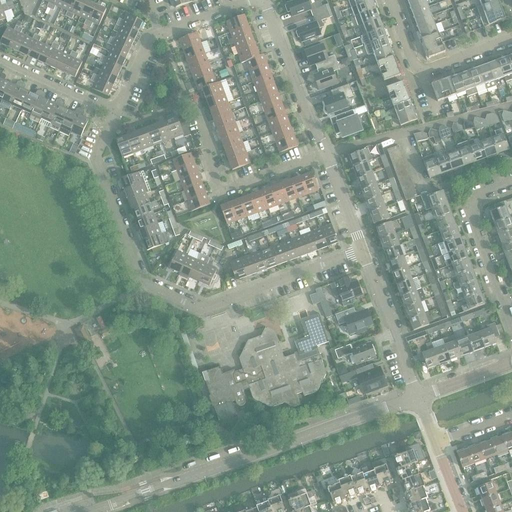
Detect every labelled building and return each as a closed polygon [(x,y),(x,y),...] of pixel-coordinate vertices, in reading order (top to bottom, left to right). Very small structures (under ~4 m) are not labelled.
[(46,8),(49,10),(53,0),(42,0),(42,1),(49,3),(46,8)] [(55,7),(61,9),(65,0),(53,0),(49,10),(50,10),(53,12),(55,7)] [(65,17),(68,18),(76,0),(65,0),(61,9),(67,12),(65,17)] [(74,15),(80,18),(87,2),(82,0),(76,0),(68,18),(72,20),(74,15)] [(192,2),(191,0),(172,0),(175,8),(192,2)] [(311,10),(313,17),(327,11),(325,5),(316,8),(314,3),(313,0),(297,0),(287,4),(292,17),(311,10)] [(371,0),(351,8),(355,17),(376,9),(372,0),(371,0)] [(419,0),(408,4),(412,13),(428,7),(425,0),(419,0)] [(477,8),(480,17),(502,9),(498,0),(497,0),(481,6),(477,8)] [(87,27),(96,6),(87,2),(80,18),(86,21),(83,26),(87,27)] [(412,13),(415,22),(432,16),(437,14),(434,5),(428,7),(412,13)] [(106,11),(96,6),(87,27),(90,29),(92,24),(98,27),(106,11)] [(8,11),(7,7),(0,9),(0,21),(6,19),(3,13),(8,11)] [(359,26),(380,19),(376,9),(355,17),(358,27),(359,26)] [(505,19),(502,9),(480,17),(484,27),(488,26),(505,19)] [(330,18),(327,11),(313,17),(315,22),(297,29),(297,32),(296,32),(298,38),(300,37),(302,43),(321,36),(318,29),(323,27),(321,21),(330,18)] [(119,19),(117,22),(138,32),(142,23),(126,15),(124,21),(119,19)] [(226,23),(230,33),(248,26),(244,16),(226,23)] [(415,22),(418,31),(435,25),(432,16),(415,22)] [(359,26),(363,36),(366,35),(383,28),(380,19),(359,26)] [(121,28),(118,34),(134,41),(138,32),(117,22),(116,26),(121,28)] [(418,31),(422,40),(438,34),(435,25),(418,31)] [(0,44),(9,48),(19,28),(16,26),(13,31),(7,29),(0,44)] [(230,34),(234,43),(252,37),(252,36),(248,26),(230,33),(230,34)] [(9,48),(19,53),(26,37),(20,35),(23,30),(19,28),(9,48)] [(364,46),(387,38),(386,35),(383,28),(366,35),(363,36),(361,37),(361,38),(361,40),(362,44),(364,44),(364,46)] [(84,33),(82,38),(91,43),(93,38),(84,33)] [(110,38),(109,41),(130,50),(134,41),(118,34),(115,40),(110,38)] [(179,40),(183,51),(201,44),(201,43),(197,34),(179,40)] [(442,43),(438,34),(422,40),(424,46),(421,47),(422,50),(423,54),(426,52),(428,58),(445,52),(442,43)] [(19,53),(28,57),(38,37),(34,35),(32,40),(26,37),(19,53)] [(28,57),(38,61),(45,46),(39,43),(41,38),(38,37),(28,57)] [(234,43),(238,54),(256,47),(255,46),(252,37),(234,43)] [(373,54),(390,48),(387,38),(364,46),(368,56),(373,54)] [(112,47),(109,52),(126,60),(130,50),(109,41),(107,45),(112,47)] [(183,51),(187,61),(205,54),(210,52),(207,42),(201,44),(183,51)] [(38,61),(47,66),(56,45),(53,44),(51,49),(45,46),(38,61)] [(315,64),(317,69),(337,62),(334,56),(327,58),(322,44),(305,51),(310,66),(315,64)] [(47,66),(56,70),(63,54),(57,52),(60,47),(56,45),(47,66)] [(241,64),(246,62),(245,62),(259,57),(256,47),(238,54),(241,64)] [(92,48),(89,54),(90,54),(96,56),(99,51),(93,48),(92,48)] [(377,63),(394,57),(390,48),(373,54),(377,63)] [(56,70),(65,74),(75,54),(72,52),(69,57),(63,54),(56,70)] [(102,56),(101,59),(121,69),(126,60),(109,52),(107,59),(102,56)] [(78,55),(75,54),(65,74),(75,79),(82,63),(76,60),(78,55)] [(190,71),(209,64),(208,63),(205,54),(187,61),(190,71)] [(246,62),(249,72),(267,66),(267,65),(263,55),(259,57),(245,62),(246,62)] [(396,63),(394,57),(377,63),(380,72),(384,82),(401,75),(398,69),(401,68),(400,65),(399,62),(396,63)] [(507,57),(497,60),(504,77),(505,82),(511,79),(511,70),(508,59),(507,57)] [(347,58),(341,61),(342,65),(346,66),(350,65),(349,63),(348,59),(347,58)] [(104,65),(101,71),(117,78),(121,69),(101,59),(99,63),(104,65)] [(497,60),(488,64),(494,81),(504,77),(497,60)] [(339,70),(337,62),(317,69),(318,74),(314,75),(319,91),(337,84),(333,72),(339,70)] [(194,81),(212,74),(212,73),(209,64),(190,71),(194,81)] [(488,64),(478,67),(486,90),(487,90),(496,86),(494,81),(488,64)] [(249,72),(253,82),(271,76),(271,75),(267,66),(249,72)] [(478,67),(469,71),(477,93),(486,90),(478,67)] [(94,75),(92,78),(113,87),(117,78),(101,71),(98,77),(94,75)] [(469,71),(459,75),(465,91),(466,91),(468,97),(477,93),(469,71)] [(0,100),(1,101),(10,83),(4,81),(6,77),(5,75),(2,74),(0,77),(0,100)] [(198,92),(202,90),(216,85),(216,84),(212,74),(194,81),(198,92)] [(459,75),(450,78),(456,95),(465,91),(459,75)] [(253,83),(257,93),(275,86),(275,85),(271,76),(253,82),(253,83)] [(108,97),(113,87),(92,78),(90,82),(95,84),(93,90),(108,97)] [(446,99),(456,95),(450,78),(440,82),(431,85),(437,102),(446,99)] [(206,99),(206,100),(228,92),(227,91),(224,81),(220,83),(216,84),(216,85),(202,90),(206,99)] [(10,107),(11,108),(22,83),(20,82),(17,83),(16,86),(10,83),(1,101),(11,106),(10,107)] [(386,88),(393,107),(410,101),(408,95),(411,94),(408,87),(405,88),(403,82),(386,88)] [(13,106),(21,110),(30,93),(24,90),(25,87),(24,84),(22,83),(11,108),(12,108),(13,106)] [(345,99),(353,96),(349,84),(332,90),(335,97),(323,101),(325,107),(324,109),(324,111),(326,112),(327,113),(328,115),(348,108),(345,99)] [(257,93),(260,103),(279,96),(278,96),(275,86),(257,93)] [(29,116),(30,117),(41,92),(39,91),(37,93),(36,96),(30,93),(21,110),(30,115),(29,116)] [(39,123),(41,120),(49,102),(43,99),(45,96),(44,94),(41,92),(30,117),(29,119),(39,123)] [(210,110),(228,104),(228,102),(231,101),(228,92),(206,100),(210,110)] [(260,103),(264,113),(282,106),(279,96),(260,103)] [(49,126),(50,126),(61,102),(59,101),(57,102),(55,105),(49,102),(41,120),(50,124),(49,126)] [(393,107),(397,116),(413,110),(410,101),(393,107)] [(59,133),(61,129),(60,129),(69,111),(63,108),(64,105),(63,103),(61,102),(50,126),(51,127),(50,128),(59,133)] [(231,112),(228,104),(210,110),(214,120),(214,121),(232,114),(231,112)] [(264,113),(268,123),(286,116),(282,106),(264,113)] [(68,135),(69,135),(81,111),(78,110),(76,111),(75,114),(69,111),(60,129),(61,129),(69,133),(68,135)] [(342,137),(362,130),(357,116),(355,116),(353,110),(330,119),(336,137),(341,135),(342,137)] [(417,120),(413,110),(397,116),(400,126),(417,120)] [(83,112),(81,111),(69,135),(70,136),(71,134),(80,138),(89,121),(82,118),(84,115),(83,112)] [(511,113),(503,111),(501,116),(504,122),(511,120),(511,113)] [(235,122),(232,114),(214,121),(217,130),(218,131),(236,124),(235,122)] [(486,116),(485,120),(487,127),(499,123),(497,117),(496,115),(495,115),(494,114),(493,114),(492,114),(486,115),(486,116)] [(268,123),(272,133),(290,127),(290,126),(286,116),(268,123)] [(177,118),(167,121),(174,140),(184,136),(185,138),(191,136),(184,119),(178,121),(177,118)] [(474,119),(473,123),(475,128),(476,131),(487,127),(485,120),(477,118),(476,118),(474,118),(474,119)] [(7,119),(4,125),(10,128),(13,121),(7,119)] [(167,121),(157,125),(163,143),(174,140),(167,121)] [(239,121),(235,122),(236,124),(218,131),(221,140),(221,141),(240,134),(239,133),(242,131),(239,121)] [(465,121),(463,126),(464,131),(475,128),(473,123),(465,121)] [(453,124),(452,129),(453,133),(463,131),(462,126),(453,124)] [(157,125),(146,129),(153,147),(163,143),(157,125)] [(36,130),(26,126),(22,133),(32,138),(36,130)] [(272,134),(276,144),(294,137),(294,136),(290,127),(272,133),(272,134)] [(440,127),(438,132),(439,136),(441,140),(452,136),(451,133),(450,129),(442,127),(441,127),(440,127)] [(146,129),(136,133),(143,151),(153,147),(146,129)] [(430,130),(428,134),(429,138),(433,137),(435,144),(441,141),(441,140),(439,136),(438,132),(430,130)] [(496,137),(491,139),(497,154),(508,150),(502,135),(500,130),(494,132),(496,137)] [(136,133),(126,136),(133,155),(143,151),(136,133)] [(415,142),(427,139),(426,134),(421,133),(414,134),(415,142)] [(225,150),(225,151),(243,144),(243,143),(240,134),(221,141),(225,150)] [(123,159),(133,155),(126,136),(116,140),(123,159)] [(298,147),(294,137),(276,144),(279,154),(298,147)] [(491,139),(480,143),(486,158),(497,154),(491,139)] [(473,140),(467,142),(469,147),(475,162),(486,158),(480,143),(474,145),(473,140)] [(456,146),(457,151),(463,166),(475,162),(469,147),(467,142),(456,146)] [(229,160),(229,161),(247,154),(247,153),(243,144),(225,151),(229,160)] [(379,156),(380,158),(385,156),(384,154),(380,144),(376,146),(379,156)] [(387,151),(390,156),(401,153),(398,147),(387,151)] [(349,156),(353,168),(368,162),(372,161),(368,149),(364,151),(349,156)] [(445,153),(446,155),(452,170),(463,166),(457,151),(450,153),(450,151),(445,153)] [(390,156),(392,162),(402,158),(401,153),(390,156)] [(173,161),(177,171),(195,165),(191,154),(173,161)] [(251,164),(247,154),(229,161),(233,171),(251,164)] [(429,178),(440,174),(435,159),(433,155),(422,159),(424,163),(429,178)] [(446,155),(435,159),(440,174),(452,170),(446,155)] [(380,158),(384,170),(389,168),(385,156),(380,158)] [(392,162),(394,167),(405,164),(402,158),(392,162)] [(353,168),(357,180),(373,174),(368,162),(353,168)] [(407,169),(405,164),(394,167),(396,173),(407,169)] [(175,183),(180,181),(199,174),(195,165),(177,171),(171,173),(175,183)] [(389,168),(384,170),(389,181),(393,179),(389,168)] [(396,173),(398,179),(409,175),(407,169),(396,173)] [(121,180),(125,190),(147,182),(143,172),(139,173),(121,180)] [(312,173),(302,177),(308,195),(319,191),(312,173)] [(180,181),(184,191),(202,185),(199,174),(180,181)] [(357,180),(361,191),(377,185),(373,174),(357,180)] [(398,179),(400,184),(411,180),(409,175),(398,179)] [(302,177),(292,181),(298,199),(308,195),(302,177)] [(391,186),(393,192),(398,190),(395,183),(393,179),(389,181),(391,186)] [(400,184),(402,190),(413,186),(411,180),(400,184)] [(292,181),(282,185),(288,203),(298,199),(292,181)] [(125,190),(128,200),(146,194),(146,193),(151,192),(147,182),(125,190)] [(184,191),(188,202),(206,195),(202,185),(184,191)] [(282,185),(271,188),(278,206),(288,203),(282,185)] [(361,191),(366,202),(381,197),(377,185),(361,191)] [(402,190),(404,195),(415,192),(413,186),(402,190)] [(271,188),(261,192),(268,210),(278,206),(271,188)] [(393,192),(397,203),(402,202),(398,190),(393,192)] [(261,192),(251,196),(258,214),(268,210),(261,192)] [(417,197),(415,192),(404,195),(406,201),(417,197)] [(427,198),(431,209),(446,204),(442,192),(427,198)] [(128,200),(132,210),(150,204),(146,194),(128,200)] [(210,206),(206,195),(188,202),(192,212),(210,206)] [(251,196),(241,200),(248,218),(249,222),(251,221),(252,222),(260,219),(258,214),(251,196)] [(366,202),(370,213),(385,208),(381,197),(366,202)] [(241,200),(231,203),(238,221),(248,218),(241,200)] [(315,210),(326,206),(325,202),(313,206),(315,210)] [(496,204),(494,205),(496,210),(505,207),(503,202),(496,204)] [(227,225),(238,221),(231,203),(221,207),(227,225)] [(410,205),(414,215),(418,214),(414,203),(410,205)] [(132,210),(136,220),(154,214),(150,204),(132,210)] [(431,209),(435,220),(450,215),(446,204),(431,209)] [(490,213),(494,224),(509,218),(505,207),(496,210),(490,213)] [(389,219),(385,208),(370,213),(374,224),(389,219)] [(286,214),(281,216),(284,222),(294,218),(291,212),(286,214)] [(136,220),(140,230),(158,224),(154,214),(136,220)] [(418,214),(414,215),(414,216),(418,227),(422,225),(418,214)] [(435,220),(440,232),(454,226),(450,215),(435,220)] [(281,216),(271,220),(273,226),(282,222),(284,222),(281,216)] [(405,218),(409,229),(414,227),(410,216),(405,218)] [(168,220),(172,230),(177,229),(177,227),(173,218),(168,220)] [(494,224),(499,235),(511,230),(511,225),(509,218),(494,224)] [(271,220),(261,224),(263,229),(273,226),(271,220)] [(140,230),(143,241),(165,233),(161,222),(158,224),(140,230)] [(395,234),(399,233),(395,222),(391,223),(375,229),(379,240),(395,234)] [(332,225),(321,229),(328,247),(339,243),(332,225)] [(440,232),(444,243),(459,237),(454,226),(440,232)] [(409,229),(413,241),(418,239),(414,227),(409,229)] [(266,237),(276,233),(275,229),(265,232),(266,237)] [(299,233),(301,237),(308,255),(317,251),(311,233),(309,229),(299,233)] [(321,229),(311,233),(317,251),(328,247),(321,229)] [(511,230),(499,235),(503,246),(511,242),(511,230)] [(169,244),(165,233),(143,241),(148,252),(153,250),(155,255),(161,253),(159,247),(165,245),(169,244)] [(401,240),(399,233),(395,234),(379,240),(384,251),(399,246),(397,241),(401,240)] [(301,237),(291,240),(297,256),(298,259),(304,256),(308,255),(301,237)] [(422,238),(426,250),(431,248),(427,237),(422,238)] [(443,256),(448,254),(463,249),(459,237),(444,243),(438,245),(443,256)] [(413,241),(417,252),(422,250),(418,239),(413,241)] [(291,240),(281,244),(285,256),(287,262),(298,259),(297,256),(291,240)] [(207,246),(215,249),(217,245),(209,241),(207,246)] [(507,256),(507,257),(510,256),(511,255),(511,242),(503,246),(507,256)] [(281,244),(271,248),(274,256),(277,266),(287,262),(285,256),(281,244)] [(386,256),(388,263),(404,257),(403,256),(399,246),(384,251),(386,256)] [(271,248),(260,252),(262,256),(267,270),(277,266),(274,256),(271,248)] [(426,250),(430,261),(435,259),(431,248),(426,250)] [(447,268),(452,265),(467,260),(466,256),(463,249),(448,254),(449,256),(450,260),(444,262),(447,268)] [(187,256),(179,274),(189,279),(197,261),(200,256),(200,255),(190,250),(190,251),(187,256)] [(417,252),(422,263),(427,261),(425,256),(422,250),(417,252)] [(176,256),(170,269),(179,274),(187,256),(185,255),(178,252),(176,256)] [(260,252),(250,255),(251,256),(257,274),(267,270),(262,256),(260,252)] [(197,261),(189,279),(199,283),(207,266),(206,265),(209,260),(210,258),(200,254),(200,255),(200,256),(197,261)] [(248,256),(240,259),(247,277),(257,274),(251,256),(250,255),(248,256)] [(388,263),(392,274),(408,269),(404,257),(388,263)] [(236,281),(247,277),(240,259),(230,263),(236,281)] [(430,261),(435,272),(439,270),(435,259),(430,261)] [(207,266),(199,283),(209,288),(213,280),(215,280),(216,277),(216,275),(215,275),(217,270),(210,267),(213,262),(209,260),(206,265),(207,266)] [(452,278),(456,277),(471,271),(467,260),(452,265),(454,271),(450,272),(452,278)] [(422,263),(426,275),(431,273),(427,261),(422,263)] [(392,274),(396,286),(412,280),(408,269),(392,274)] [(435,274),(439,283),(443,281),(439,270),(435,272),(435,274)] [(455,290),(461,288),(475,282),(471,271),(456,277),(458,282),(453,284),(455,290)] [(426,275),(430,286),(435,284),(431,274),(431,273),(426,275)] [(338,283),(330,286),(334,295),(335,297),(340,295),(343,303),(342,303),(344,307),(352,304),(350,300),(362,296),(357,282),(351,284),(348,278),(338,282),(338,283)] [(396,286),(401,297),(416,291),(421,289),(417,278),(412,280),(396,286)] [(439,283),(443,294),(447,293),(443,281),(439,283)] [(459,301),(465,299),(480,294),(475,282),(461,288),(463,294),(457,296),(459,301)] [(430,286),(434,297),(439,295),(435,284),(430,286)] [(320,303),(326,301),(321,288),(315,290),(320,303)] [(401,297),(405,308),(420,302),(416,291),(401,297)] [(447,305),(447,306),(452,304),(447,293),(443,294),(447,305)] [(316,294),(310,296),(313,305),(320,303),(316,294)] [(484,305),(480,294),(465,299),(467,305),(461,307),(463,312),(484,305)] [(434,297),(438,309),(443,307),(439,295),(434,297)] [(326,301),(320,303),(326,319),(332,316),(327,301),(326,301)] [(405,308),(409,320),(425,314),(420,302),(405,308)] [(456,315),(452,304),(447,306),(451,317),(456,315)] [(447,316),(443,307),(438,309),(442,317),(447,316)] [(366,328),(373,325),(367,311),(356,315),(354,309),(335,316),(339,326),(346,323),(350,335),(356,333),(357,336),(367,332),(366,328)] [(481,311),(472,314),(474,319),(482,315),(481,311)] [(242,406),(244,405),(245,403),(245,401),(242,391),(249,388),(253,399),(271,408),(284,404),(293,408),(300,405),(297,395),(302,393),(304,397),(317,393),(326,374),(319,354),(316,347),(328,342),(318,314),(300,321),(304,334),(307,334),(308,337),(294,342),(298,354),(294,355),(284,358),(275,332),(266,328),(261,336),(248,341),(239,359),(243,370),(236,372),(235,370),(223,374),(220,367),(202,373),(219,422),(237,416),(232,402),(235,402),(236,404),(238,405),(240,406),(242,406)] [(429,325),(425,314),(409,320),(413,331),(429,325)] [(471,314),(461,318),(463,323),(473,319),(474,319),(472,314),(471,314)] [(101,317),(96,319),(101,330),(106,327),(101,317)] [(461,318),(450,322),(451,327),(463,323),(461,318)] [(450,322),(438,326),(440,331),(451,327),(450,322)] [(488,330),(479,333),(485,348),(496,344),(494,339),(499,337),(494,324),(487,326),(488,330)] [(84,349),(93,345),(84,326),(75,331),(84,349)] [(435,327),(427,330),(429,335),(437,332),(440,331),(438,326),(435,327)] [(416,340),(429,335),(427,330),(414,335),(416,340)] [(479,333),(468,337),(474,353),(485,348),(479,333)] [(454,335),(443,339),(445,345),(451,361),(462,357),(457,341),(454,335)] [(468,337),(457,341),(462,357),(474,353),(468,337)] [(443,339),(432,343),(434,349),(440,365),(451,361),(445,345),(443,339)] [(428,369),(440,365),(434,349),(432,343),(426,346),(428,352),(422,354),(428,369)] [(370,344),(351,351),(349,346),(335,352),(338,360),(352,355),(356,365),(375,358),(370,344)] [(355,371),(339,377),(342,384),(358,378),(364,395),(371,392),(373,393),(379,391),(380,389),(387,386),(380,367),(374,370),(372,365),(360,369),(355,371)] [(355,398),(347,401),(349,406),(357,403),(355,398)] [(419,432),(413,434),(415,440),(421,438),(419,432)] [(501,435),(502,437),(503,437),(508,451),(511,449),(511,433),(509,435),(508,433),(501,435)] [(490,439),(491,441),(497,455),(508,451),(503,437),(502,437),(497,439),(497,437),(490,439)] [(479,444),(480,446),(485,460),(497,455),(491,441),(486,443),(485,441),(479,444)] [(468,448),(468,450),(469,450),(474,464),(485,460),(480,446),(475,447),(474,445),(468,448)] [(399,465),(400,467),(400,468),(414,463),(414,464),(417,462),(414,455),(420,453),(418,447),(413,449),(412,450),(397,456),(397,455),(396,455),(396,456),(394,457),(396,457),(397,459),(396,459),(395,460),(396,463),(398,464),(399,463),(399,464),(398,464),(399,466),(399,465)] [(463,468),(474,464),(469,450),(468,450),(463,452),(463,449),(456,452),(463,468)] [(373,468),(374,470),(380,486),(380,485),(383,485),(384,485),(384,484),(385,484),(385,485),(387,485),(389,484),(390,483),(389,482),(391,481),(392,483),(393,483),(392,481),(393,481),(392,480),(391,480),(386,465),(386,463),(385,459),(379,461),(380,466),(373,468)] [(418,475),(418,474),(414,464),(414,463),(400,468),(400,467),(397,468),(398,469),(396,470),(398,470),(398,471),(397,472),(397,473),(398,476),(399,476),(400,476),(400,477),(399,477),(400,478),(401,478),(402,481),(404,481),(404,480),(418,475)] [(374,470),(362,474),(368,490),(367,490),(368,492),(369,493),(370,493),(369,491),(371,491),(371,492),(373,492),(375,491),(376,490),(376,489),(377,489),(378,489),(377,488),(381,487),(380,485),(380,486),(374,470)] [(362,472),(350,477),(356,493),(357,496),(357,494),(359,493),(359,494),(360,495),(363,494),(364,492),(363,492),(364,491),(364,492),(366,491),(365,491),(367,490),(368,490),(362,474),(362,472)] [(485,472),(478,475),(480,480),(487,478),(487,477),(485,472)] [(407,490),(408,491),(408,492),(423,486),(423,487),(424,486),(420,474),(418,474),(418,475),(404,480),(404,481),(405,483),(404,484),(404,485),(405,485),(404,486),(404,487),(405,489),(406,490),(407,490)] [(478,475),(471,477),(473,483),(480,480),(478,475)] [(337,480),(338,483),(339,483),(344,497),(345,497),(347,496),(347,497),(349,496),(349,495),(350,496),(351,497),(353,496),(354,494),(354,493),(356,493),(350,477),(350,476),(337,480)] [(346,500),(345,497),(344,497),(339,483),(338,483),(331,486),(329,480),(324,482),(326,488),(327,488),(333,503),(332,503),(332,504),(333,504),(334,506),(335,506),(334,504),(336,503),(336,504),(337,505),(340,504),(341,502),(340,502),(341,501),(341,502),(343,502),(343,501),(346,500)] [(480,495),(482,500),(496,495),(492,483),(476,489),(478,496),(480,495)] [(410,501),(410,504),(411,504),(425,499),(426,499),(427,498),(423,487),(423,486),(408,492),(408,491),(405,493),(406,493),(407,494),(406,495),(406,496),(407,499),(408,500),(409,499),(409,500),(408,500),(409,501),(410,501)] [(293,509),(294,511),(309,506),(309,507),(316,504),(311,490),(307,492),(306,494),(298,497),(296,492),(287,495),(288,500),(288,501),(290,500),(290,503),(289,503),(289,504),(290,507),(291,507),(292,507),(292,508),(292,509),(293,509)] [(37,495),(40,501),(49,497),(46,492),(37,495)] [(484,506),(486,511),(500,506),(496,495),(482,500),(480,501),(482,507),(484,506)] [(267,500),(267,502),(268,502),(271,511),(285,511),(286,511),(285,511),(279,496),(267,500)] [(428,506),(426,499),(425,499),(411,504),(410,504),(409,504),(410,508),(409,508),(410,510),(411,509),(411,510),(410,510),(409,511),(427,511),(429,511),(431,511),(436,510),(434,504),(428,506)] [(256,506),(257,508),(258,511),(271,511),(268,502),(267,502),(258,506),(257,506),(256,506)]
